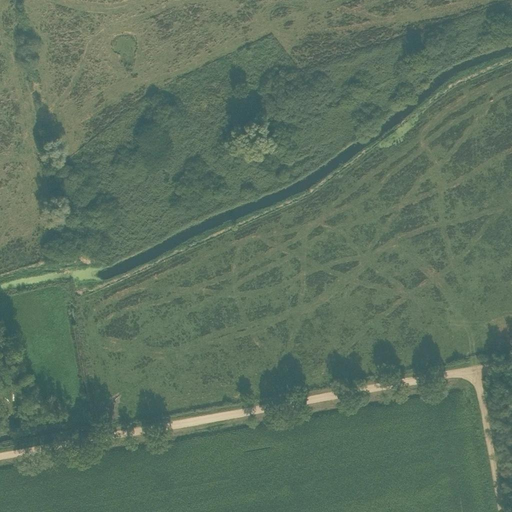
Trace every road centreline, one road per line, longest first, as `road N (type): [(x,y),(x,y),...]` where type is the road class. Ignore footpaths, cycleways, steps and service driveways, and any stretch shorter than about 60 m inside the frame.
road 1 (track): [(511,363),(0,459)]
road 2 (track): [(501,511),(476,369)]
